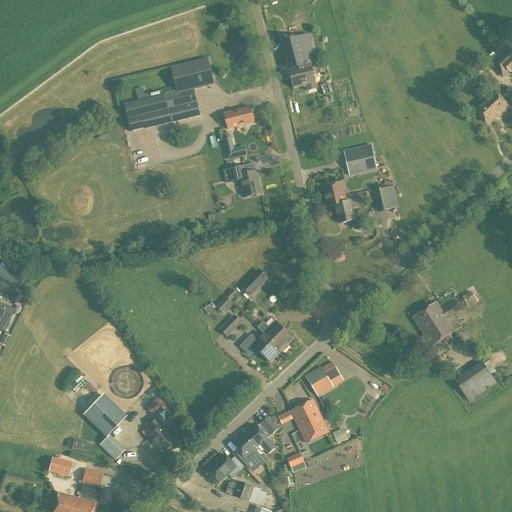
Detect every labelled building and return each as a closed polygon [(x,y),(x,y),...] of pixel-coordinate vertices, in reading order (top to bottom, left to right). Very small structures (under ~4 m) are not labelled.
[(317,88),(311,65),(316,63),(309,34),(299,36),(299,37),(281,41),(288,69),(293,88),(306,85),(307,91),(317,88)] [(502,78),(511,69),(511,51),(507,47),(489,63),(502,78)] [(194,89),(212,84),(207,60),(173,68),(177,87),(179,92),(194,89)] [(324,96),(333,93),(330,82),(320,85),(324,96)] [(194,90),(194,89),(179,92),(177,87),(163,91),(164,93),(137,99),(138,101),(125,105),(131,132),(145,129),(145,130),(200,116),(194,90)] [(138,96),(146,94),(145,88),(137,90),(138,96)] [(491,123),(508,107),(493,92),(476,108),(491,123)] [(228,130),(254,123),(250,107),(224,113),(228,130)] [(231,135),(225,144),(233,149),(239,140),(231,135)] [(349,176),(377,170),(371,145),(344,151),(349,176)] [(238,149),(227,152),(229,160),(240,157),(238,149)] [(256,171),(254,163),(230,169),(233,182),(240,180),(244,198),(261,194),(256,171)] [(344,198),(345,197),(342,182),(322,187),(326,207),(335,205),(336,205),(336,202),(339,201),(338,199),(344,198)] [(377,213),(391,210),(386,187),(372,190),(377,213)] [(336,205),(335,205),(340,224),(354,221),(350,201),(346,202),(345,197),(344,198),(338,199),(339,201),(336,202),(336,205)] [(251,296),(268,279),(258,269),(241,287),(251,296)] [(28,301),(33,290),(27,287),(21,298),(28,301)] [(468,303),(475,299),(475,298),(471,291),(463,296),(468,303)] [(223,314),(233,303),(225,296),(215,306),(223,314)] [(453,315),(461,310),(455,301),(441,311),(436,303),(413,318),(432,347),(462,327),(453,315)] [(215,307),(211,303),(208,306),(208,305),(204,310),(209,314),(215,307)] [(227,338),(242,323),(234,315),(219,330),(227,338)] [(263,333),(281,351),(293,339),(275,321),(263,333)] [(4,333),(0,344),(0,349),(5,351),(10,335),(4,333)] [(270,363),(281,351),(263,333),(252,345),(270,363)] [(414,339),(403,347),(408,355),(419,347),(414,339)] [(469,402),(496,383),(482,362),(454,380),(469,402)] [(339,381),(330,365),(323,370),(321,367),(305,376),(318,397),(334,388),(332,385),(339,381)] [(105,437),(126,416),(103,394),(82,415),(105,437)] [(306,443),(329,433),(313,400),(293,410),(299,424),(298,425),(306,443)] [(152,415),(160,407),(153,401),(146,409),(152,415)] [(289,410),(279,416),(283,424),(294,418),(289,410)] [(254,442),(258,447),(260,446),(268,455),(275,448),(267,439),(279,428),(270,417),(257,427),(256,426),(243,437),(249,445),(254,442)] [(164,452),(174,441),(165,433),(168,429),(156,418),(148,426),(153,431),(147,438),(153,443),(154,442),(164,452)] [(337,444),(348,439),(344,429),(332,434),(337,444)] [(114,460),(124,450),(109,435),(99,446),(114,460)] [(245,458),(258,447),(254,442),(249,445),(243,437),(234,445),(245,458)] [(86,442),(73,439),(72,449),(84,451),(86,442)] [(305,467),(303,462),(300,454),(287,459),(291,467),(295,466),(297,470),(305,467)] [(219,483),(235,467),(224,455),(208,470),(219,483)] [(72,465),(53,460),(50,474),(69,478),(72,465)] [(99,489),(102,474),(78,468),(74,483),(99,489)] [(254,487),(239,482),(238,484),(229,483),(226,494),(248,502),(248,501),(260,506),(264,494),(260,493),(261,490),(253,488),(254,487)] [(77,499),(77,498),(58,493),(53,511),(72,511),(74,506),(79,507),(81,500),(77,499)] [(74,506),(72,511),(92,511),(94,503),(77,498),(77,499),(81,500),(79,507),(74,506)]
